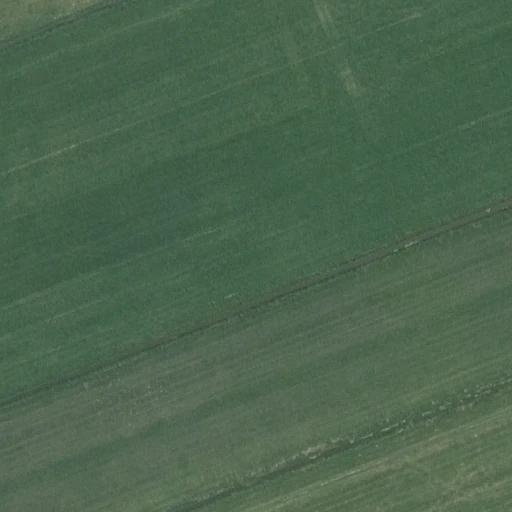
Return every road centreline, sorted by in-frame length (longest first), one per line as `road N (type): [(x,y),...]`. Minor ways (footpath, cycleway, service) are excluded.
road 1 (track): [(217,222),(382,155),(318,0)]
road 2 (track): [(511,141),(382,155)]
